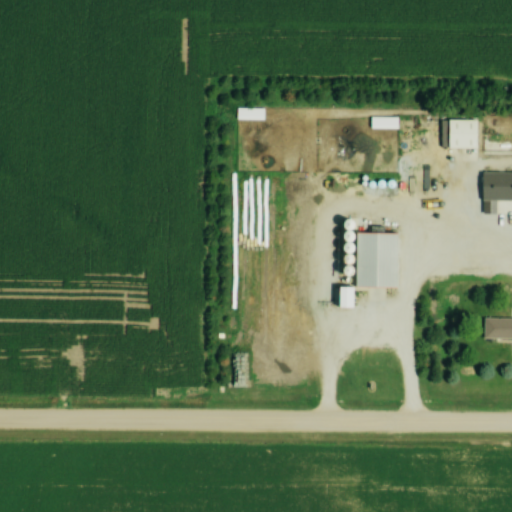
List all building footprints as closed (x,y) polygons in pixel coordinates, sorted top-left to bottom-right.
[(261,109),(234,109),(234,122),(261,122),(261,109)] [(394,119),(368,119),(368,130),(394,130),(394,119)] [(485,170),(511,170),(511,196),(484,196),(485,170)] [(360,231),(400,231),(399,280),(359,279),(360,231)] [(511,319),(481,319),(481,340),(511,339),(511,319)]
